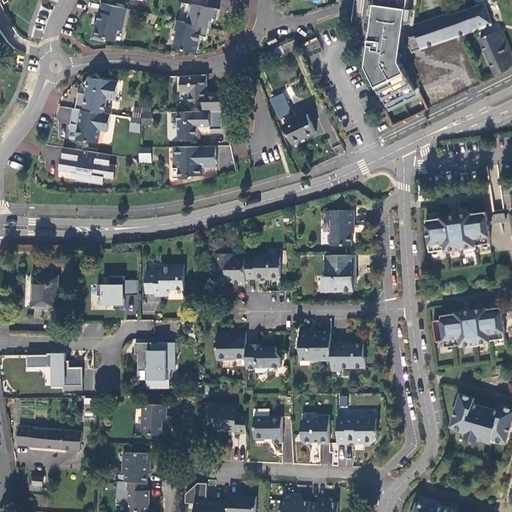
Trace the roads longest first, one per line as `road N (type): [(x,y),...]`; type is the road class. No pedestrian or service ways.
road 1 (secondary): [(401,150),(272,197),(142,226)]
road 2 (residential): [(390,500),(363,475),(223,470),(184,475),(172,488),(170,511)]
road 3 (tertiary): [(390,500),(433,450),(411,313)]
road 4 (residential): [(67,67),(214,64),(240,53)]
road 5 (tertiary): [(411,313),(401,150)]
road 6 (secondary): [(142,226),(0,219)]
road 7 (secondary): [(0,232),(142,226)]
road 8 (residential): [(411,313),(269,311)]
